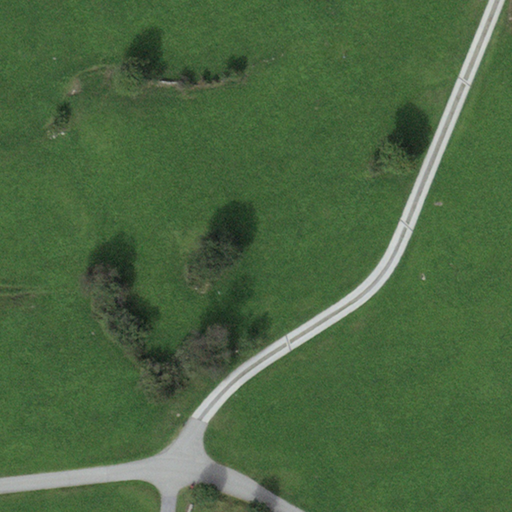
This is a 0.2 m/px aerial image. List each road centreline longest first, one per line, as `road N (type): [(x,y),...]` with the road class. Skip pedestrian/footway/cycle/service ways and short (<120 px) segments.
road 1 (track): [(503,0),(399,252),(366,297),(242,378),(202,421),(178,464)]
road 2 (track): [(0,488),(178,464)]
road 3 (track): [(288,511),(227,476),(178,464)]
